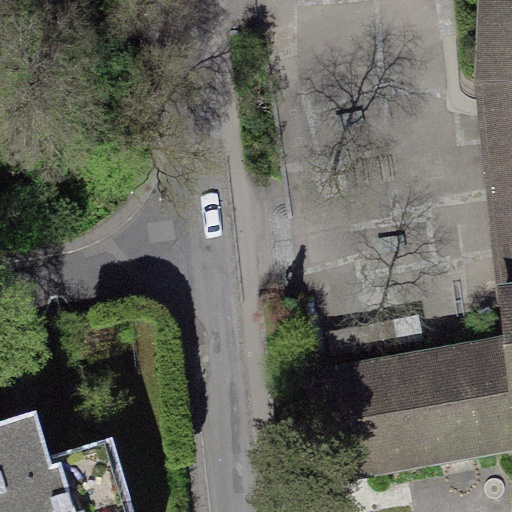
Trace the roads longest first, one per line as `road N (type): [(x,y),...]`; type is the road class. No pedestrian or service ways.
road 1 (residential): [(191,0),(218,258)]
road 2 (residential): [(218,258),(243,511)]
road 3 (residential): [(0,289),(218,258)]
